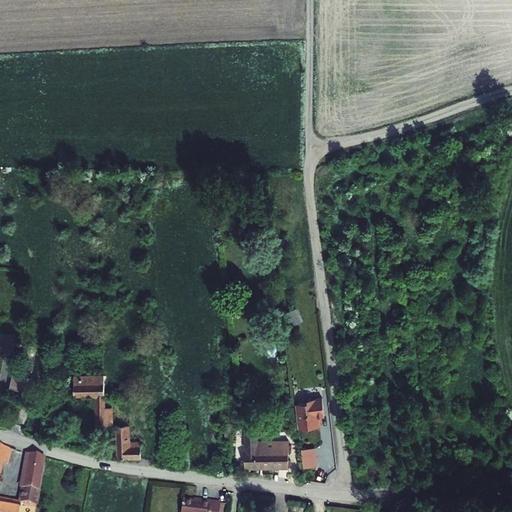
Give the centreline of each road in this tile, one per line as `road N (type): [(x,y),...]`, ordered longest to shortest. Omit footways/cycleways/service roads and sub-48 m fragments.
road 1 (residential): [(0,435),(111,466),(347,496)]
road 2 (unclassified): [(308,165),(347,496)]
road 3 (unclassified): [(308,165),(328,146),(511,90)]
road 4 (track): [(311,0),(308,165)]
road 5 (unclassified): [(511,493),(347,496)]
